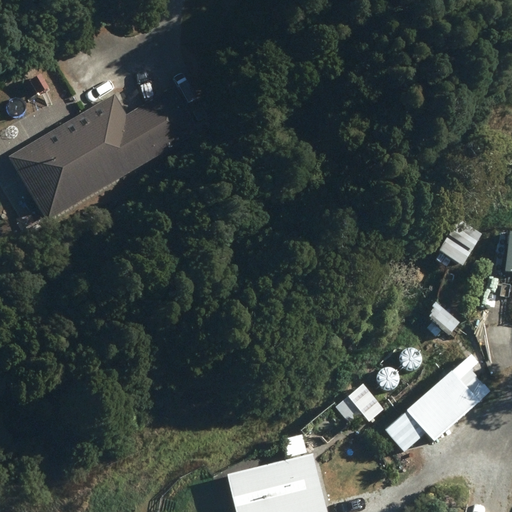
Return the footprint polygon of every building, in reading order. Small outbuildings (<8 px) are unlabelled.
[(113,94),(9,154),(47,220),(198,133),(172,89),(126,116),(113,94)] [(445,236),(473,251),(483,233),(454,218),(445,236)] [(473,251),(445,236),(435,254),(464,268),(473,251)] [(437,305),(425,317),(448,338),(460,325),(437,305)] [(463,362),(385,430),(405,452),(425,434),(433,442),(490,392),(463,362)] [(385,410),(362,383),(345,396),(368,424),(385,410)] [(327,511),(311,453),(227,475),(235,511),(327,511)]
